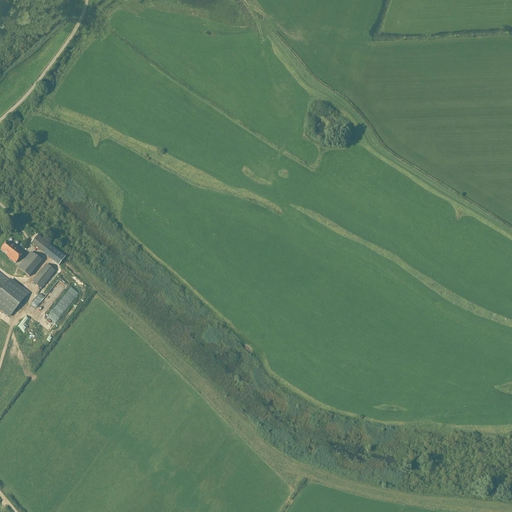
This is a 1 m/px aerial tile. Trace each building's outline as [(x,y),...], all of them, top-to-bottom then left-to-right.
[(44,253),(50,245),(38,235),(31,243),(44,253)] [(15,247),(8,242),(1,250),(8,255),(7,257),(16,263),(24,253),(16,246),(15,247)] [(29,277),(42,261),(31,252),(18,268),(29,277)] [(41,289),(56,272),(46,264),(32,282),(41,289)] [(10,281),(0,273),(0,308),(10,317),(16,309),(18,311),(19,310),(17,308),(22,302),(24,304),(25,303),(23,301),(28,294),(11,280),(10,281)]
